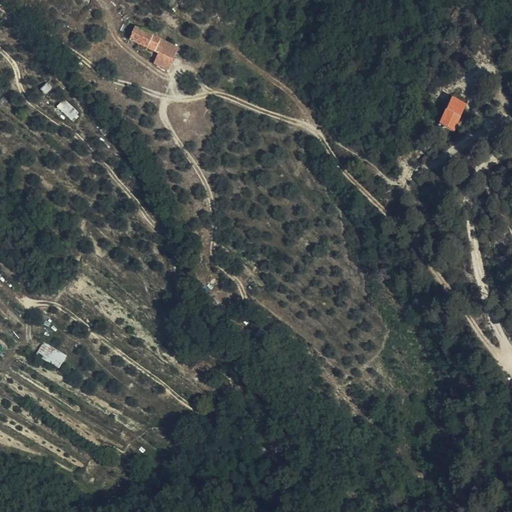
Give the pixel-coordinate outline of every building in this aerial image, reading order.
[(99,2),(94,13),(122,27),(127,17),(99,2)] [(183,48),(143,26),(139,24),(133,35),(158,49),(154,56),(173,66),(183,48)] [(63,98),(57,105),(73,121),(78,115),(76,114),(78,112),(63,98)] [(450,122),(464,129),(476,104),(461,98),(450,122)] [(49,344),(42,357),(63,368),(69,355),(49,344)]
